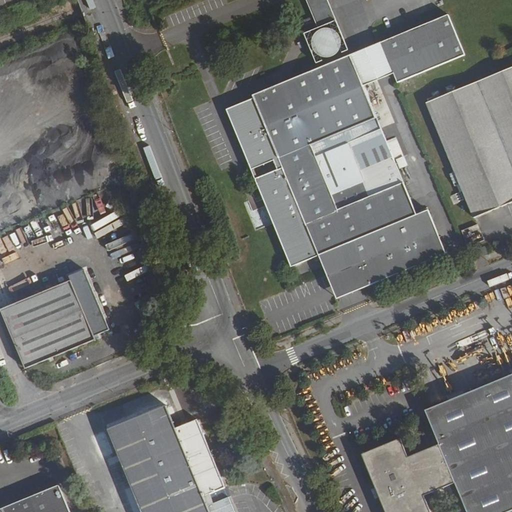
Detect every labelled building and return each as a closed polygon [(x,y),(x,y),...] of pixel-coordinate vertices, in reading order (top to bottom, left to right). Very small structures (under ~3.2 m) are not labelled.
[(333,0),(312,0),(319,17),(305,22),(316,52),(348,39),(333,0)] [(460,0),(379,33),(395,74),(476,41),(460,0)] [(350,44),(366,85),(379,80),(395,74),(379,33),(350,44)] [(511,70),(429,104),(475,220),(511,205),(511,70)] [(366,85),(380,118),(392,113),(379,80),(366,85)] [(232,99),(253,153),(277,144),(256,89),(232,99)] [(260,177),(295,265),(321,255),(324,253),(341,296),(435,258),(418,215),(401,171),(375,182),(379,193),(372,196),(340,208),(319,156),(315,144),(380,118),(377,112),(280,152),(286,166),(260,177)] [(351,143),(372,196),(379,193),(375,182),(401,171),(380,118),(315,144),(319,156),(351,143)] [(418,215),(435,258),(447,254),(430,211),(418,215)] [(473,254),(476,260),(487,256),(484,249),(473,254)] [(2,312),(27,371),(94,343),(91,336),(136,318),(112,257),(94,264),(105,292),(87,300),(79,280),(2,312)] [(433,410),(423,415),(437,449),(407,461),(399,443),(359,459),(381,511),(427,511),(423,501),(454,489),(463,511),(511,511),(511,377),(510,379),(463,398),(433,410)] [(461,394),(431,406),(433,410),(463,398),(461,394)] [(108,430),(132,488),(124,491),(132,511),(233,511),(228,499),(213,505),(209,495),(224,489),(197,421),(175,430),(165,407),(108,430)] [(242,420),(236,423),(241,432),(246,430),(242,420)] [(0,510),(0,511),(67,511),(57,487),(0,510)]
